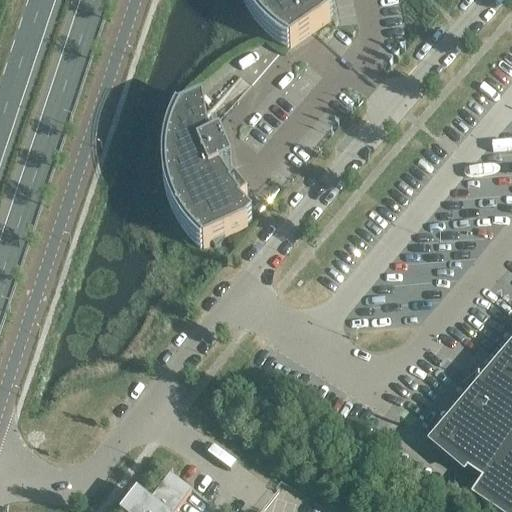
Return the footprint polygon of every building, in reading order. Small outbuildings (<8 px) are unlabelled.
[(245,0),(247,3),(250,9),(253,14),(257,19),(261,24),(265,29),(269,34),(274,38),(279,42),(284,45),(290,50),(330,22),(329,21),(333,14),(318,3),(320,0),(245,0)] [(252,182),(246,182),(244,181),(242,181),(239,180),(238,178),(236,177),(235,176),(234,175),(233,173),(233,172),(232,171),(220,144),(210,149),(208,138),(251,88),(241,78),(205,120),(203,107),(203,105),(179,116),(180,117),(177,123),(174,128),(172,134),(170,140),(168,147),(167,153),(166,159),(166,165),(166,172),(166,178),(167,184),(168,190),(169,197),(171,203),(173,209),(176,214),(179,220),(182,225),(186,231),(190,236),(194,240),(198,245),(203,249),(203,250),(248,230),(247,229),(252,223),(239,209),(247,202),(244,198),(241,191),(250,192),(251,183),(252,183),(252,182)] [(477,223),(423,225),(423,234),(477,232),(477,223)] [(511,511),(511,355),(483,390),(433,448),(464,474),(465,472),(482,483),(471,500),(489,511),(511,511)] [(173,475),(172,474),(149,503),(137,494),(122,511),(177,511),(192,493),(171,477),(173,475)]
